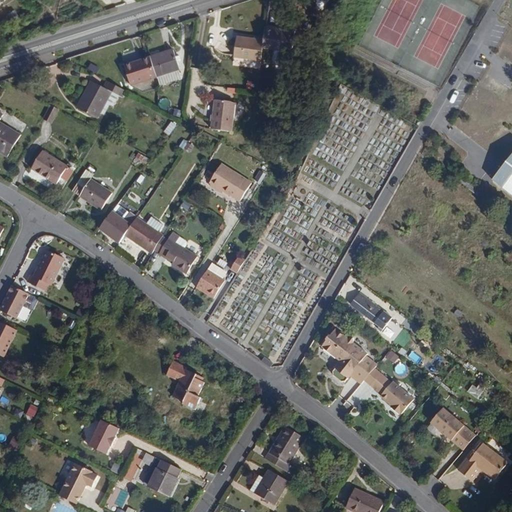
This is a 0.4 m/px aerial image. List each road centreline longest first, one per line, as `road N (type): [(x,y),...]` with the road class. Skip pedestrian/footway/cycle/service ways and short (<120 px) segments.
road 1 (residential): [(280,384),(500,0)]
road 2 (residential): [(280,384),(37,210)]
road 3 (secondary): [(0,65),(204,0)]
road 4 (residential): [(435,511),(280,384)]
road 5 (secondary): [(171,0),(0,54)]
road 6 (residential): [(280,384),(198,511)]
